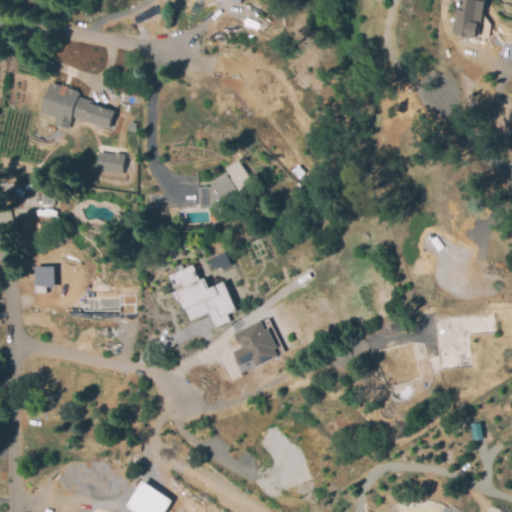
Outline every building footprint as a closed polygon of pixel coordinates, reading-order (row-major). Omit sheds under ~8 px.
[(455,0),(478,0),(477,34),(456,35),(455,0)] [(111,112),(105,128),(68,116),(64,128),(51,124),(54,117),(38,112),(48,82),(76,91),(74,96),(89,101),(88,104),(111,112)] [(200,181),(204,203),(286,158),(257,137),(200,181)] [(97,152),(121,155),(119,173),(95,170),(97,152)] [(163,213),(151,213),(151,203),(163,203),(163,213)] [(231,240),(208,252),(215,266),(237,256),(231,240)] [(54,287),(54,266),(34,266),(34,292),(45,292),(45,287),(54,287)] [(190,266),(198,282),(201,281),(205,290),(220,283),(233,311),(224,315),(227,321),(213,328),(206,312),(188,320),(183,310),(180,311),(176,302),(175,300),(174,300),(171,293),(182,288),(179,282),(172,286),(167,276),(190,266)] [(259,321),(264,330),(267,329),(275,346),(271,348),(272,348),(275,356),(255,365),(251,358),(247,360),(239,364),(233,352),(241,348),(234,332),(259,321)] [(468,425),(477,423),(481,440),(472,442),(468,425)] [(165,511),(173,501),(142,481),(126,506),(134,511),(165,511)]
